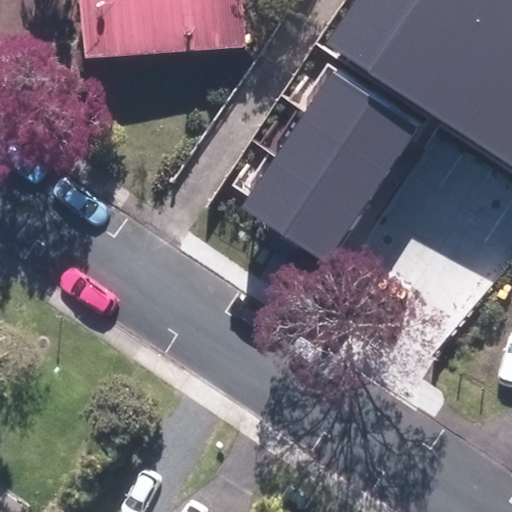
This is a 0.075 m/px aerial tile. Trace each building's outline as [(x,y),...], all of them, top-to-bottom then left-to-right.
[(75,0),(81,66),(247,52),(242,0),(75,0)] [(369,73),(417,0),(356,0),(326,45),(369,73)] [(424,109),(497,0),(417,0),(369,73),(424,109)] [(469,139),(511,73),(511,0),(497,0),(424,109),(469,139)] [(306,112),(393,170),(422,127),(335,69),(306,112)] [(511,167),(511,73),(469,139),(511,167)] [(275,157),(363,215),(393,170),(306,112),(275,157)] [(241,207),(328,266),(363,215),(275,157),(241,207)] [(90,411),(61,392),(25,447),(53,466),(90,411)]
